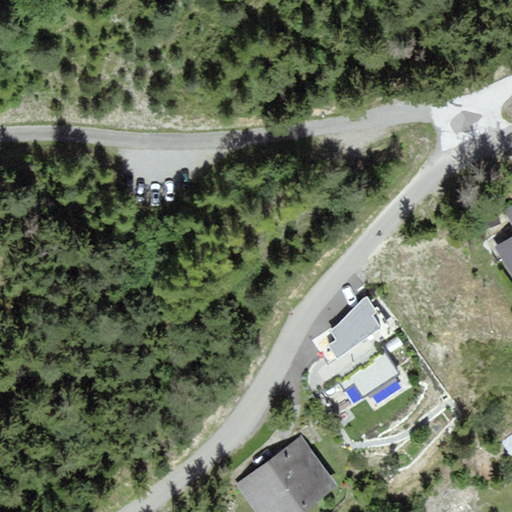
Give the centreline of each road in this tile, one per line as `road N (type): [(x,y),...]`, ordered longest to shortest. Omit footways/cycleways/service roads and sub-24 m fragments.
road 1 (tertiary): [(134,511),(241,417),(300,316),(443,163),(511,136)]
road 2 (track): [(0,135),(211,141),(429,111),(456,116),(487,141)]
